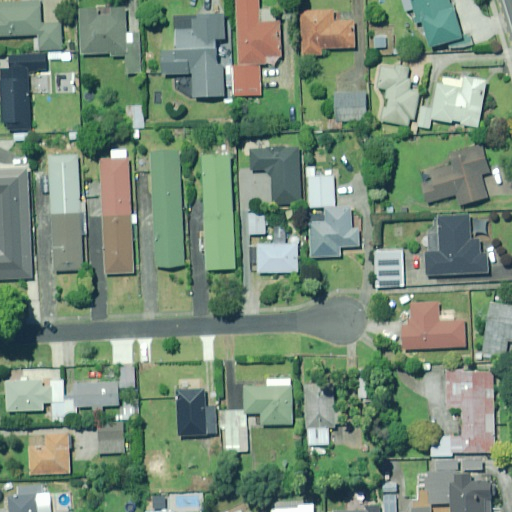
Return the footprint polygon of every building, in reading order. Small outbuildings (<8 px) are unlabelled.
[(267,0),(241,0),(243,65),(238,65),(239,93),(268,93),(268,67),(275,67),(275,59),(289,58),(288,21),(268,22),(267,0)] [(470,33),(458,0),(416,0),(422,16),(418,17),(421,25),(427,23),(437,51),(461,42),(464,52),(483,45),(477,30),(470,33)] [(49,1),(0,1),(0,37),(40,38),(40,49),(68,49),(68,24),(49,24),(49,1)] [(131,10),(86,10),(86,54),(115,54),(115,58),(130,58),(130,74),(147,74),(147,44),(141,44),(141,31),(131,31),(131,10)] [(344,20),(344,11),(307,12),(307,56),(329,56),(329,49),(362,49),(362,20),(344,20)] [(230,98),(231,48),(224,48),(224,41),(231,41),(232,15),(201,14),(201,30),(183,30),(182,51),(168,50),(168,75),(199,75),(198,97),(230,98)] [(421,121),(427,93),(417,90),(419,80),(415,79),(417,68),(410,67),(409,74),(403,73),(404,68),(388,65),(382,90),(391,92),(390,99),(394,100),(392,109),(389,109),(386,121),(416,127),(418,120),(421,121)] [(35,124),(34,69),(7,69),(7,80),(8,124),(35,124)] [(436,118),(438,118),(458,122),(459,120),(468,122),(467,124),(483,127),(493,81),(467,76),(466,79),(446,75),(440,108),(431,107),(432,104),(427,103),(423,127),(437,129),(437,123),(435,123),(436,118)] [(374,91),(341,92),(342,124),(375,123),(374,91)] [(146,104),(134,104),(134,127),(146,127),(146,104)] [(498,171),(491,146),(455,155),(458,166),(437,172),(439,180),(428,183),(433,203),(462,195),(465,206),(496,198),(489,173),(498,171)] [(257,170),(270,170),(278,176),(278,203),(307,203),(307,147),(277,147),(277,150),(256,151),(257,170)] [(140,274),(136,149),(117,150),(117,159),(106,159),(110,275),(140,274)] [(192,266),(186,151),(157,152),(162,267),(192,266)] [(90,270),(85,155),(55,157),(60,272),(90,270)] [(243,269),(238,155),(208,157),(213,270),(243,269)] [(0,278),(40,277),(35,167),(0,169),(0,278)] [(341,177),(315,177),(315,208),(331,208),(331,222),(316,222),(316,257),(349,257),(349,247),(367,247),(367,229),(359,229),(359,207),(342,207),(341,177)] [(273,211),(253,211),(253,234),(273,235),(273,211)] [(430,232),(432,278),(488,276),(488,271),(496,271),(496,254),(490,254),(489,238),(480,238),(479,212),(443,213),(443,232),(430,232)] [(293,226),(280,226),(280,245),(255,245),(255,263),(264,263),(264,273),(304,273),(304,244),(292,244),(293,226)] [(411,248),(382,248),(382,284),(411,284),(411,248)] [(408,325),(409,350),(472,348),(471,321),(448,322),(448,302),(417,303),(418,318),(415,318),(415,324),(408,325)] [(511,354),(511,305),(496,303),(488,354),(511,358),(511,354)] [(123,382),(81,380),(80,406),(97,406),(97,410),(110,411),(110,406),(126,407),(127,390),(141,391),(142,366),(124,366),(123,382)] [(379,369),(365,368),(363,399),(377,400),(379,369)] [(501,453),(501,372),(453,372),(452,409),(468,409),(468,437),(437,437),(437,456),(459,456),(459,453),(501,453)] [(297,425),(298,375),(274,374),(274,387),(251,386),(250,413),(267,414),(267,425),(297,425)] [(70,380),(13,381),(13,411),(51,411),(50,403),(57,403),(58,417),(83,416),(82,408),(77,408),(76,397),(70,397),(70,380)] [(331,385),(311,385),(311,428),(314,428),(314,447),(336,447),(336,428),(341,428),(341,422),(338,422),(339,394),(331,394),(331,385)] [(212,407),(211,389),(183,390),(184,436),(222,435),(221,406),(212,407)] [(232,452),(253,452),(253,418),(249,418),(249,411),(232,411),(232,452)] [(131,453),(130,423),(104,424),(105,454),(131,453)] [(78,474),(77,434),(46,434),(46,446),(36,447),(36,475),(78,474)] [(454,503),(453,511),(434,511),(435,506),(414,506),(413,511),(494,511),(494,497),(495,497),(495,479),(480,479),(480,470),(428,471),(429,503),(434,503),(454,503)] [(215,478),(198,478),(198,488),(215,488),(215,478)] [(53,511),(53,494),(51,494),(51,486),(24,486),(24,493),(15,493),(15,511),(53,511)] [(404,511),(404,486),(389,487),(389,511),(404,511)] [(207,492),(197,492),(197,503),(208,503),(207,492)] [(321,511),(321,496),(304,496),(304,502),(278,502),(278,511),(321,511)]
